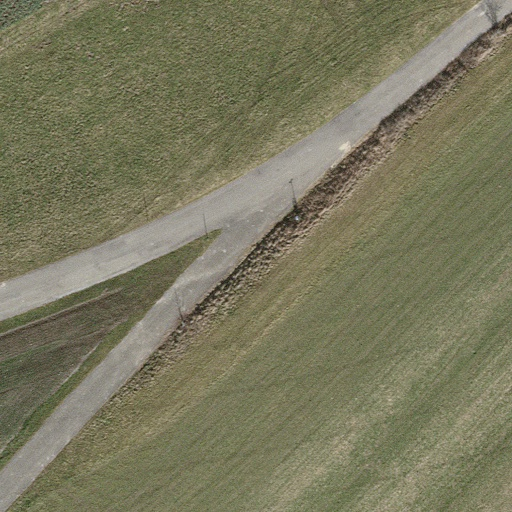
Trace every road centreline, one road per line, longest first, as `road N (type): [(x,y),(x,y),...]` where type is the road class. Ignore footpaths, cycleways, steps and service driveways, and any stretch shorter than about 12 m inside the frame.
road 1 (unclassified): [(509,0),(321,152),(224,209),(0,301)]
road 2 (track): [(321,152),(0,505)]
